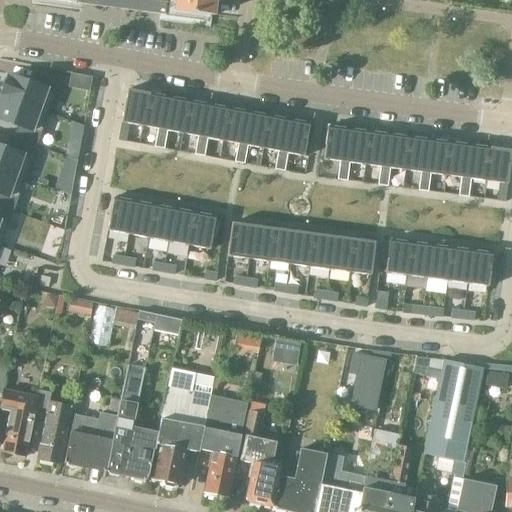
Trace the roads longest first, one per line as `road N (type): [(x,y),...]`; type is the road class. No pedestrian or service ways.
road 1 (residential): [(116,59),(78,256),(96,283),(479,344),(496,340),(504,327),(511,261)]
road 2 (residential): [(506,120),(237,80)]
road 3 (residential): [(152,511),(0,479)]
road 4 (residential): [(237,80),(116,59)]
